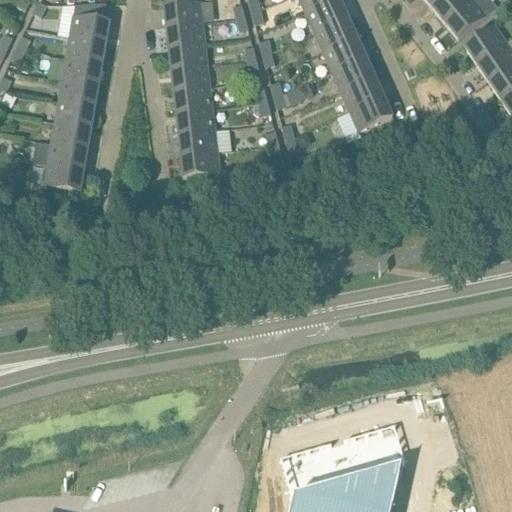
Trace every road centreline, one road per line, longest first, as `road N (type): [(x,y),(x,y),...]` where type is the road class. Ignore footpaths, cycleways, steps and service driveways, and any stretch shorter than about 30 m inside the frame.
road 1 (secondary): [(102,348),(511,275)]
road 2 (residential): [(500,120),(379,0)]
road 3 (residential): [(103,180),(136,26)]
road 4 (residential): [(166,175),(136,26)]
